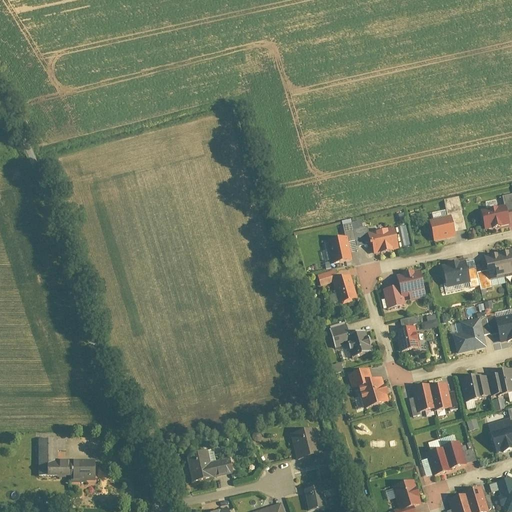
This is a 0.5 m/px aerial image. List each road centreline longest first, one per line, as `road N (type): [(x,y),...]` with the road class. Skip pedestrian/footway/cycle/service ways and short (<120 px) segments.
road 1 (residential): [(0,104),(30,153),(87,336),(159,511)]
road 2 (residential): [(511,239),(378,269),(367,277),(365,294),(394,374),(413,378),(511,356)]
